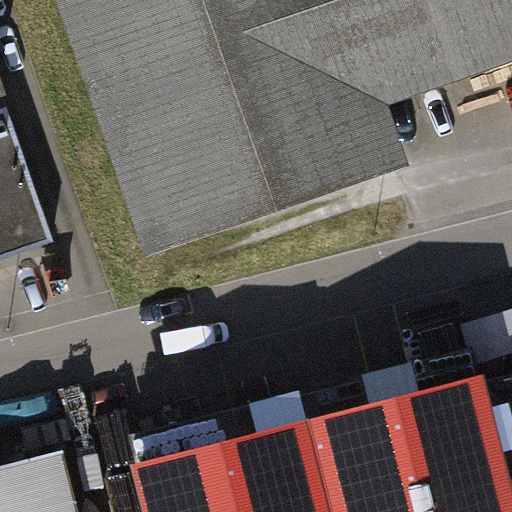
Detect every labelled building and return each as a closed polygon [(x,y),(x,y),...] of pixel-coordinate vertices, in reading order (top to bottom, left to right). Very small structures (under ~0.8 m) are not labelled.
[(384,110),(511,66),(511,0),(40,0),(133,271),(407,178),(384,110)] [(0,116),(0,260),(44,246),(0,116)] [(511,503),(511,378),(482,386),(511,503)] [(511,511),(511,503),(482,386),(129,474),(138,511),(511,511)] [(0,511),(65,511),(52,458),(0,471),(0,511)]
